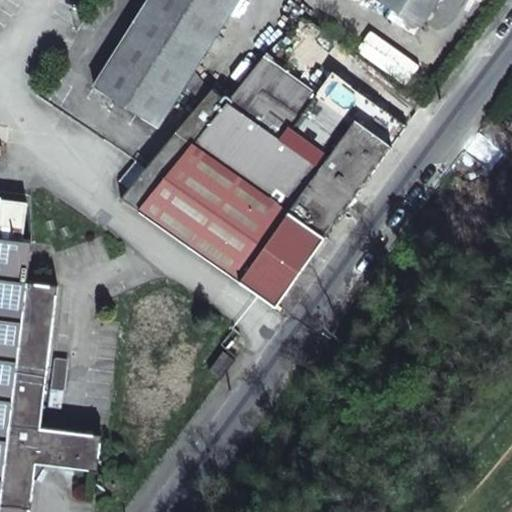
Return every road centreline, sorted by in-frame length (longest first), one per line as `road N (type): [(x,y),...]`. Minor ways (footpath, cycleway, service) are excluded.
road 1 (tertiary): [(168,511),(511,45)]
road 2 (unknown): [(289,347),(110,217),(0,104)]
